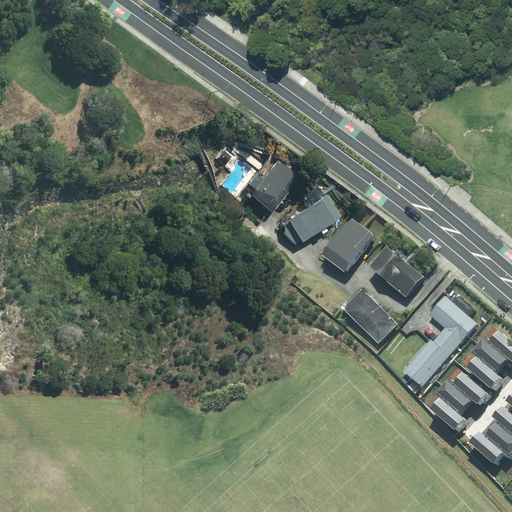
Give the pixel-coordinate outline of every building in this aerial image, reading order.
[(279,160),(252,194),(273,211),(300,176),(279,160)] [(340,215),(325,193),(289,218),(303,239),(340,215)] [(382,235),(362,220),(335,256),(355,271),(382,235)] [(431,277),(397,248),(380,268),(414,297),(431,277)] [(404,324),(374,291),(354,309),(384,343),(404,324)] [(482,324),(451,297),(435,315),(450,328),(466,342),(482,324)] [(438,342),(454,356),(466,342),(450,328),(438,342)] [(511,358),(511,337),(504,331),(496,340),(491,336),(483,345),(507,365),(511,358)] [(427,387),(454,356),(438,342),(436,341),(409,371),(427,387)] [(497,388),(505,378),(500,373),(507,365),(483,345),(476,354),(481,359),(473,368),(497,388)] [(478,399),(483,403),(492,393),(468,373),(461,382),(455,378),(448,387),(471,407),(478,399)] [(461,430),(469,420),(464,416),(471,407),(448,387),(440,397),(445,401),(437,410),(461,430)] [(511,411),(507,407),(498,417),(503,421),(497,429),(511,441),(511,411)] [(509,452),(511,454),(511,441),(497,429),(490,436),(486,432),(476,443),(499,463),(509,452)]
